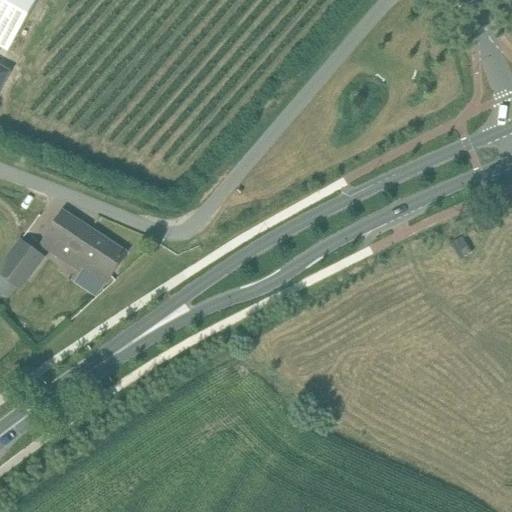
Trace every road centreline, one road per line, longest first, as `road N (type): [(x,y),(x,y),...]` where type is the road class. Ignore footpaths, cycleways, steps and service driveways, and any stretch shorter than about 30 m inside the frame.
road 1 (unclassified): [(0,169),(183,234),(386,0)]
road 2 (primary): [(511,125),(317,214),(233,262),(126,345)]
road 3 (primary): [(126,345),(263,287),(321,249),(511,160)]
road 4 (primary): [(0,442),(98,364)]
